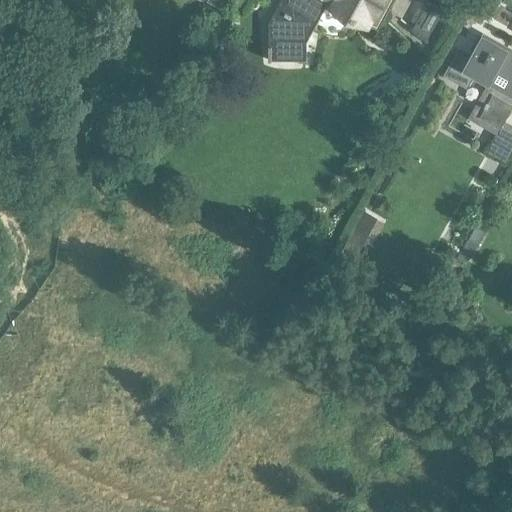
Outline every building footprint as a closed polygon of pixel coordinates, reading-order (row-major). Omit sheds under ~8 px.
[(344,0),(375,17),(383,0),(267,0),(266,19),(289,36),(292,6),(295,0),(344,0)] [(437,4),(429,0),(425,0),(418,14),(429,20),(437,4)] [(511,48),(482,32),(468,58),(456,51),(443,75),(466,88),(473,76),(487,84),(467,118),(495,134),(486,151),(506,162),(511,151),(511,124),(505,121),(511,107),(511,48)] [(363,211),(342,249),(356,256),(377,218),(363,211)] [(475,225),(456,258),(466,264),(469,257),(470,258),(486,231),(475,225)]
